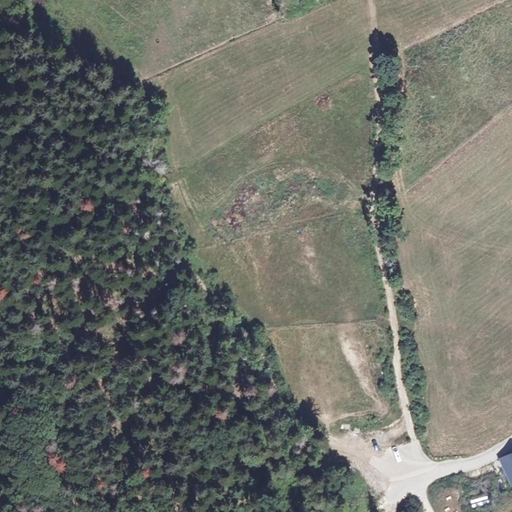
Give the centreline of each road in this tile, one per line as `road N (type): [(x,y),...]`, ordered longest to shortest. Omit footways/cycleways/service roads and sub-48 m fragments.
road 1 (track): [(1,12),(135,98),(184,250),(295,414),(341,448),(414,467)]
road 2 (track): [(366,0),(379,136),(377,240),(414,467)]
road 3 (track): [(0,262),(17,281),(44,363),(67,511)]
road 4 (track): [(276,391),(223,391),(142,370),(51,401)]
road 5 (track): [(21,298),(164,197)]
